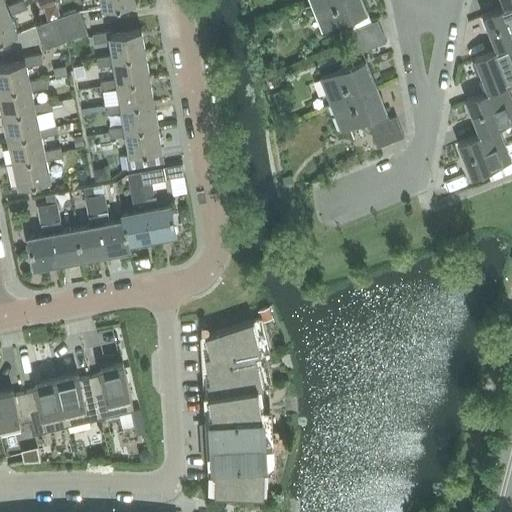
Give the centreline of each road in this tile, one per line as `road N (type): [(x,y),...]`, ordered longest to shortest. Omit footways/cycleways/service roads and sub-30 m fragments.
road 1 (residential): [(0,480),(169,481),(168,289)]
road 2 (residential): [(168,289),(207,273),(220,240),(180,0)]
road 3 (residential): [(1,318),(168,289)]
road 4 (residential): [(339,205),(416,178),(425,124)]
